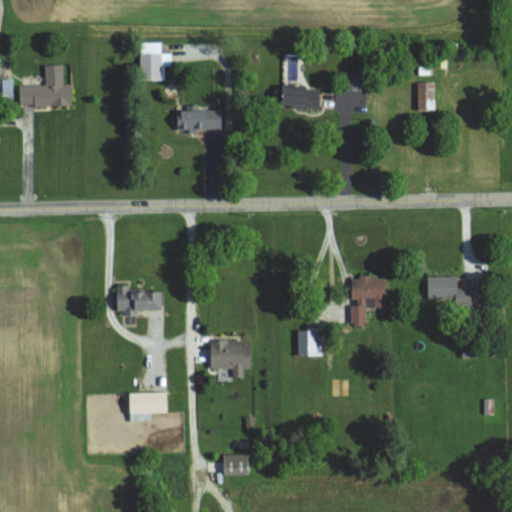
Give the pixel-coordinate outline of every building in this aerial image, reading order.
[(171,66),(171,52),(161,52),(161,41),(140,42),(140,80),(164,79),(164,66),(171,66)] [(18,85),(19,105),(71,104),(70,83),(63,83),(62,64),(44,64),(45,84),(18,85)] [(361,73),(346,73),(345,90),(360,90),(361,73)] [(0,94),(12,95),(12,79),(0,78),(0,94)] [(433,109),(433,81),(416,82),(417,110),(433,109)] [(304,88),(304,84),(281,84),(280,106),(318,107),(318,89),(304,88)] [(219,109),(177,110),(178,130),(220,129),(219,109)] [(350,277),(351,302),(350,302),(350,323),(366,323),(366,307),(384,307),(384,277),(369,278),(369,276),(350,277)] [(456,276),(426,277),(427,301),(471,300),(471,287),(456,288),(456,276)] [(128,291),(128,284),(114,285),(115,313),(136,313),(136,309),(161,309),(161,291),(128,291)] [(321,355),(321,329),(297,329),(297,354),(321,355)] [(249,343),(241,343),(241,339),(209,339),(210,368),(231,368),(232,376),(243,376),(243,368),(250,368),(249,343)] [(166,412),(166,391),(128,392),(129,421),(150,420),(150,413),(166,412)] [(247,475),(247,454),(223,454),(223,475),(247,475)]
